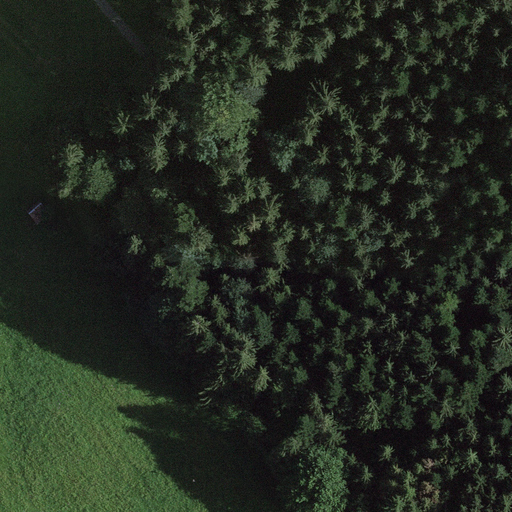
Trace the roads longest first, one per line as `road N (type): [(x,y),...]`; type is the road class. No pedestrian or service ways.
road 1 (track): [(100,0),(157,65),(191,85),(240,98),(271,205),(290,329),(372,511)]
road 2 (track): [(362,0),(240,98)]
